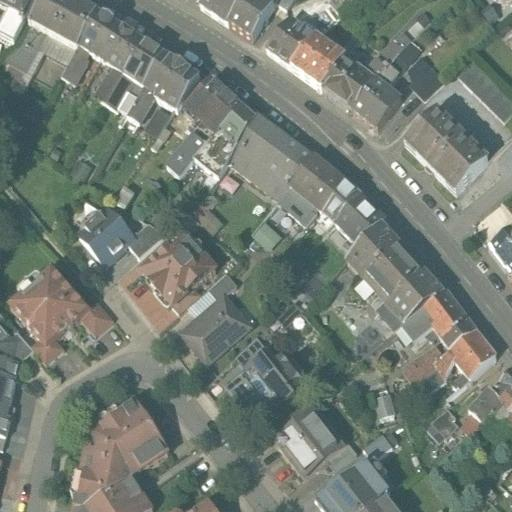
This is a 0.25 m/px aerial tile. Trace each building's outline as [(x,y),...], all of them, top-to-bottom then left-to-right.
[(0,0),(0,12),(1,13),(26,25),(38,0),(0,0)] [(90,14),(68,2),(65,0),(45,0),(31,27),(19,49),(0,62),(0,63),(27,77),(47,38),(77,53),(79,50),(96,17),(91,13),(90,14)] [(206,0),(200,10),(229,29),(246,0),(206,0)] [(274,12),(255,0),(246,0),(229,29),(252,45),(274,12)] [(255,0),(274,12),(281,0),(255,0)] [(352,0),(332,0),(327,5),(339,19),(356,4),(352,0)] [(26,25),(1,13),(0,15),(0,62),(19,49),(31,27),(26,25)] [(119,31),(96,17),(79,50),(87,55),(101,64),(119,31)] [(317,44),(290,25),(266,55),(291,73),(317,44)] [(142,45),(119,31),(101,64),(114,73),(123,78),(142,45)] [(346,64),(317,44),(291,73),(322,94),(346,64)] [(165,59),(142,45),(123,78),(131,83),(141,90),(139,93),(143,96),(165,59)] [(77,53),(63,81),(74,87),(86,65),(84,61),(87,55),(79,50),(77,53)] [(199,81),(165,59),(143,96),(128,121),(137,126),(155,98),(157,99),(155,102),(175,115),(178,116),(183,108),(199,81)] [(401,78),(425,103),(444,85),(420,60),(401,78)] [(511,101),(472,63),(457,78),(505,124),(511,116),(511,101)] [(346,64),(322,94),(352,116),(376,86),(388,72),(386,70),(385,70),(378,64),(366,79),(354,70),(353,66),(349,66),(346,64)] [(388,72),(376,86),(385,93),(388,90),(404,70),(400,67),(397,71),(392,67),(388,72)] [(106,80),(95,101),(106,107),(123,78),(114,73),(111,78),(106,80)] [(123,78),(106,107),(117,114),(129,93),(127,89),(131,83),(123,78)] [(242,112),(211,84),(208,87),(199,81),(183,108),(190,114),(199,121),(188,134),(195,140),(178,160),(190,170),(194,166),(243,112),(242,112)] [(385,93),(376,86),(352,116),(377,136),(401,106),(385,93)] [(162,115),(152,108),(138,130),(148,136),(162,115)] [(175,115),(152,153),(162,159),(190,114),(183,108),(178,116),(175,115)] [(243,112),(194,166),(200,171),(219,185),(229,168),(254,122),(243,112)] [(486,166),(435,116),(404,148),(455,198),(486,166)] [(314,161),(257,119),(254,122),(229,168),(280,206),(314,162),(314,161)] [(178,160),(167,172),(180,183),(187,174),(190,170),(178,160)] [(346,188),(314,162),(280,206),(278,208),(297,223),(306,231),(316,219),(312,216),(316,212),(323,218),(346,188)] [(200,171),(194,166),(190,170),(187,174),(194,180),(200,171)] [(346,188),(323,218),(336,228),(361,202),(346,188)] [(125,194),(116,209),(124,215),(134,200),(125,194)] [(385,225),(361,202),(336,228),(360,251),(380,231),(385,225)] [(278,208),(252,240),(269,255),(297,223),(278,208)] [(84,232),(83,237),(85,237),(79,243),(105,273),(117,263),(115,261),(127,251),(133,245),(132,244),(108,217),(102,222),(102,221),(97,221),(91,223),(87,227),(84,232)] [(190,220),(172,235),(180,245),(184,242),(185,243),(200,230),(190,220)] [(148,230),(132,244),(133,245),(127,251),(139,265),(166,241),(148,230)] [(423,278),(401,253),(402,252),(394,244),(393,245),(380,231),(360,251),(347,266),(387,310),(379,317),(397,337),(401,333),(444,300),(430,286),(431,285),(424,277),(423,278)] [(511,232),(488,251),(511,281),(511,280),(511,232)] [(180,245),(142,278),(172,312),(191,295),(193,297),(195,296),(215,278),(185,243),(184,242),(180,245)] [(89,318),(52,275),(40,286),(43,288),(24,304),(22,302),(10,313),(40,347),(47,355),(56,347),(80,326),(89,318)] [(228,279),(208,297),(218,310),(225,304),(238,292),(228,279)] [(191,295),(172,312),(180,321),(201,302),(195,296),(193,297),(191,295)] [(469,328),(446,298),(444,300),(401,333),(413,349),(426,339),(431,345),(438,340),(444,347),(469,328)] [(218,310),(182,341),(205,368),(227,349),(230,352),(250,335),(225,304),(218,310)] [(293,308),(276,325),(285,334),(304,315),(293,308)] [(89,318),(80,326),(96,343),(114,327),(98,310),(89,318)] [(469,328),(444,347),(451,356),(476,337),(469,328)] [(0,382),(16,386),(20,370),(22,368),(9,354),(13,351),(9,347),(7,345),(10,342),(0,330),(0,382)] [(438,377),(420,388),(427,399),(446,388),(449,379),(455,367),(463,378),(452,391),(458,398),(470,387),(496,362),(476,337),(451,356),(443,362),(433,369),(438,377)] [(31,354),(18,339),(9,347),(13,351),(9,354),(22,368),(34,358),(31,354)] [(256,344),(241,359),(251,372),(268,358),(256,344)] [(47,355),(40,347),(31,354),(34,358),(47,372),(64,357),(56,347),(47,355)] [(436,352),(403,374),(414,392),(420,388),(438,377),(433,369),(443,362),(436,352)] [(276,368),(268,358),(251,372),(246,376),(252,385),(257,384),(271,403),(271,408),(278,416),(294,403),(292,400),(301,392),(306,381),(303,377),(294,377),(282,362),(276,368)] [(511,377),(511,376),(492,399),(503,410),(502,411),(508,416),(511,411),(511,377)] [(0,442),(3,443),(16,386),(0,382),(0,442)] [(414,392),(398,402),(402,415),(427,399),(420,388),(414,392)] [(490,396),(469,420),(472,423),(482,434),(490,425),(502,411),(503,410),(492,399),(490,396)] [(312,404),(290,421),(298,431),(314,419),(320,415),(312,404)] [(389,405),(372,411),(380,434),(397,429),(389,405)] [(123,425),(105,437),(102,432),(92,439),(83,482),(87,483),(83,504),(79,503),(77,511),(147,511),(129,484),(167,459),(135,411),(120,420),(123,425)] [(447,415),(431,428),(445,444),(455,434),(450,429),(455,424),(447,415)] [(298,431),(276,449),(304,485),(326,467),(342,455),(342,454),(314,419),(298,431)] [(472,423),(463,433),(473,444),(477,440),(482,434),(472,423)] [(504,428),(499,434),(490,425),(482,434),(477,440),(473,444),(476,448),(480,445),(494,456),(501,447),(511,454),(511,434),(506,429),(504,428)] [(342,455),(326,467),(334,477),(357,460),(348,449),(342,454),(342,455)] [(352,468),(300,510),(301,511),(365,511),(379,502),(352,468)] [(482,491),(476,497),(483,503),(488,497),(482,491)]
